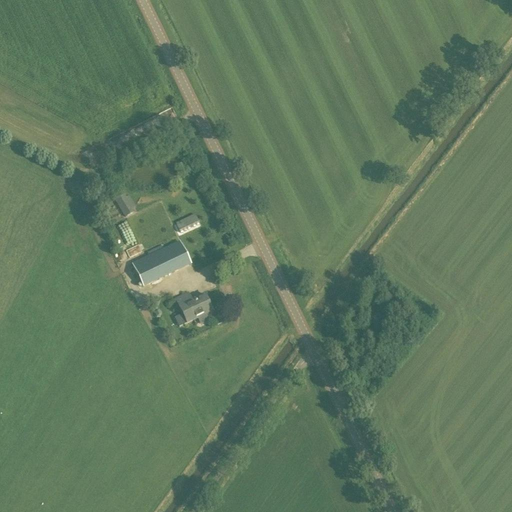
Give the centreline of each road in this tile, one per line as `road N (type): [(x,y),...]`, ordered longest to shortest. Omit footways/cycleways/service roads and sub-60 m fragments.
road 1 (secondary): [(315,356),(142,0)]
road 2 (unclassified): [(193,511),(299,364),(315,356)]
road 3 (secondary): [(391,511),(315,356)]
